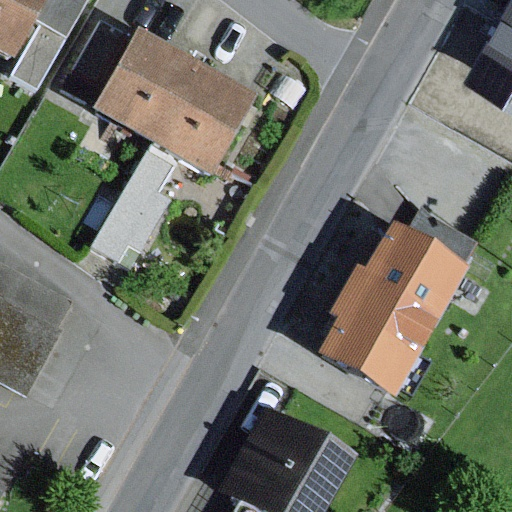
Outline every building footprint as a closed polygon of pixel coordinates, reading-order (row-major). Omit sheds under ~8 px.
[(0,0),(0,62),(5,65),(39,0),(0,0)] [(511,0),(506,0),(466,85),(511,106),(511,0)] [(141,152),(185,79),(121,45),(81,120),(141,152)] [(185,79),(141,152),(199,182),(239,107),(185,79)] [(140,167),(99,249),(141,270),(182,188),(140,167)] [(462,274),(385,231),(314,358),(392,401),(462,274)] [(70,307),(0,268),(0,384),(13,392),(21,396),(70,307)] [(319,511),(346,469),(259,416),(212,492),(243,511),(319,511)]
